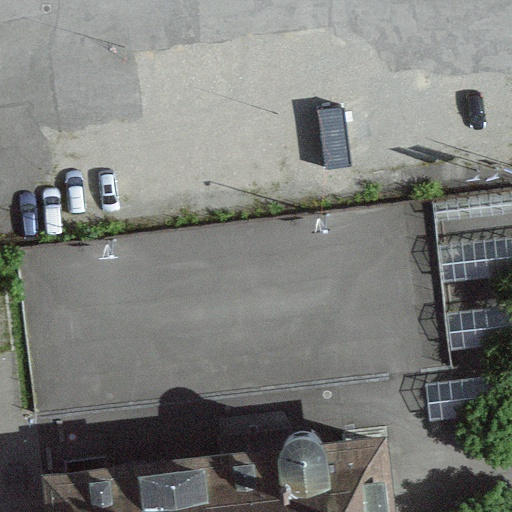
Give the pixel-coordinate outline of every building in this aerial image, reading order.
[(0,0),(0,179),(35,179),(28,0),(0,0)] [(61,138),(69,205),(349,171),(341,104),(61,138)] [(437,214),(511,205),(511,187),(435,196),(437,214)] [(376,199),(200,223),(204,254),(267,246),(275,309),(389,294),(376,199)] [(444,274),(511,266),(511,220),(439,228),(444,274)] [(451,342),(511,335),(511,289),(446,297),(451,342)] [(428,414),(511,405),(511,362),(424,372),(428,414)] [(55,475),(59,511),(353,511),(346,442),(322,444),(314,430),(302,426),(287,433),(283,449),(55,475)]
